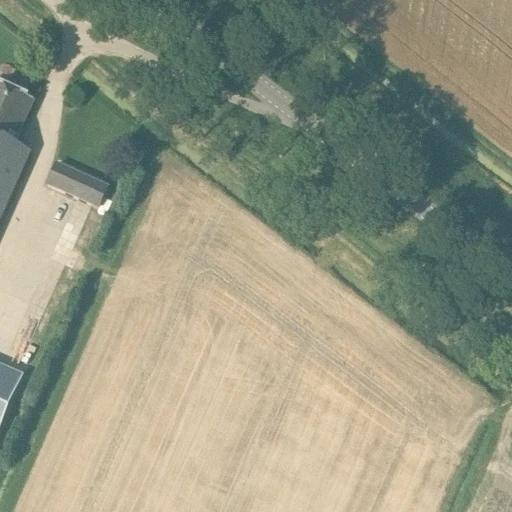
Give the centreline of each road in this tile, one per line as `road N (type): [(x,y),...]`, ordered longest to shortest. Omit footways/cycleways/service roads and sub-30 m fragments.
road 1 (track): [(511,358),(119,58),(106,40)]
road 2 (tertiary): [(511,275),(145,0)]
road 3 (track): [(228,0),(511,212)]
road 4 (track): [(308,277),(348,228),(511,299)]
